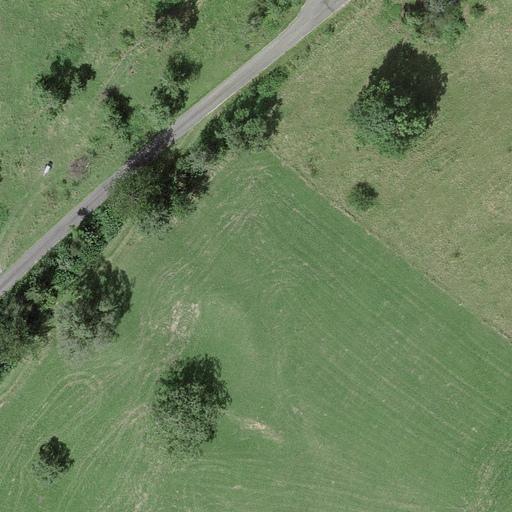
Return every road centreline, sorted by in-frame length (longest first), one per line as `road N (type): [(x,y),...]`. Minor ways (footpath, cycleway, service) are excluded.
road 1 (unclassified): [(0,285),(181,120),(330,0)]
road 2 (track): [(202,104),(120,240),(34,339),(0,398)]
